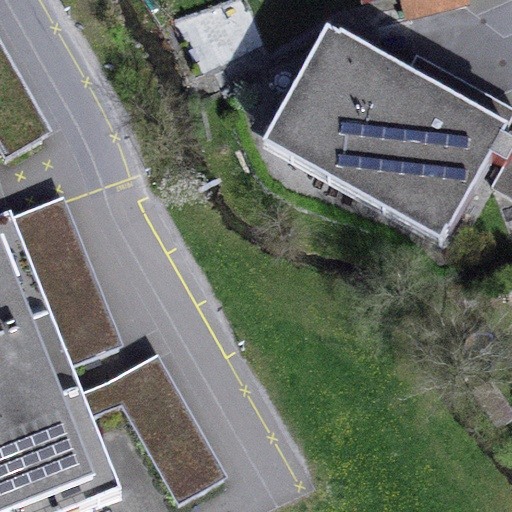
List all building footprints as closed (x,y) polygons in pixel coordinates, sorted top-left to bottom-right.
[(402,0),(408,22),(466,8),(464,0),(402,0)] [(449,239),(283,148),(340,45),(328,38),(264,154),(442,252),(449,239)] [(511,128),(511,113),(484,98),(473,117),(406,80),(341,44),(340,45),(283,148),(449,239),(450,240),(511,128)] [(0,155),(6,166),(43,144),(53,139),(0,46),(0,155)] [(417,61),(406,80),(473,117),(484,98),(417,61)] [(511,159),(493,192),(511,203),(511,159)] [(60,204),(11,223),(71,372),(120,353),(60,204)] [(11,223),(0,228),(0,511),(93,511),(122,501),(91,423),(82,400),(77,387),(71,372),(11,223)] [(82,400),(91,423),(122,410),(179,510),(224,484),(155,362),(109,388),(82,400)]
